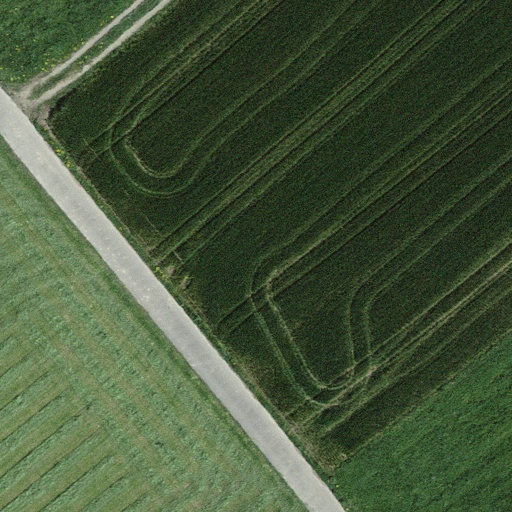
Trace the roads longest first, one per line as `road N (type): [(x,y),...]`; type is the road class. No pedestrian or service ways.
road 1 (track): [(318,511),(0,134)]
road 2 (track): [(152,0),(0,133)]
